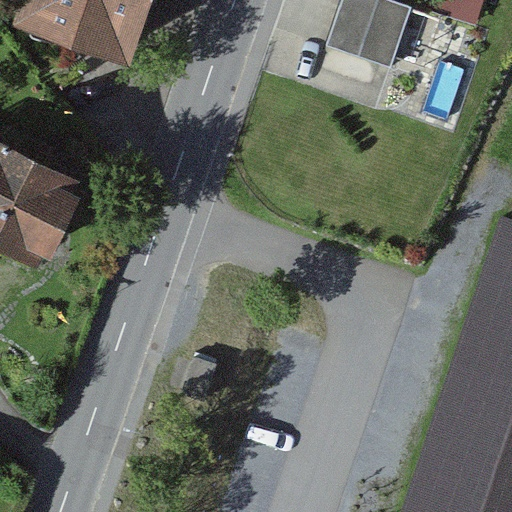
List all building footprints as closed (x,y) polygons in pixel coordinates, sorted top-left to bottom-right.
[(137,0),(9,0),(3,19),(116,59),(137,0)] [(409,9),(382,0),(340,0),(335,16),(326,45),(390,66),(409,9)] [(479,0),(435,0),(432,13),(472,25),(479,0)] [(91,188),(4,145),(0,152),(0,240),(52,266),(91,188)] [(511,511),(511,224),(503,221),(401,511),(511,511)] [(197,364),(184,405),(207,413),(221,372),(197,364)]
